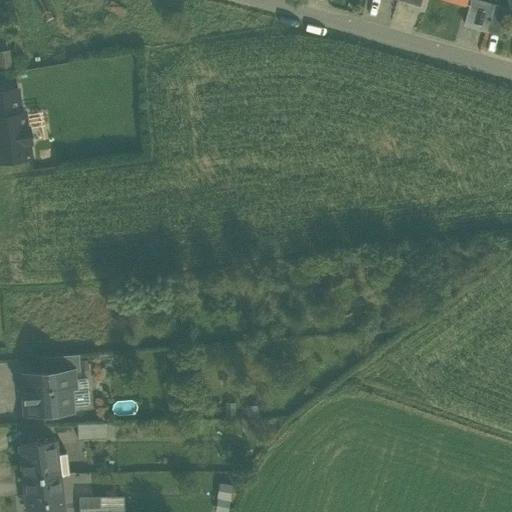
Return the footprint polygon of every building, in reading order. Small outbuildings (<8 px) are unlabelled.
[(470,0),(464,24),(486,30),(493,5),(475,0),(470,0)] [(508,9),(493,5),(486,30),(501,34),(508,9)] [(10,50),(0,51),(0,70),(12,69),(10,50)] [(0,91),(0,116),(21,113),(17,89),(0,91)] [(0,161),(30,157),(28,142),(31,142),(29,127),(26,128),(24,113),(21,113),(0,116),(0,161)] [(55,149),(37,151),(39,164),(57,161),(55,149)] [(43,357),(44,372),(73,370),(73,371),(80,370),(79,354),(43,357)] [(21,374),(24,402),(32,401),(33,413),(72,410),(70,387),(75,387),(73,371),(73,370),(44,372),(21,374)] [(25,414),(33,413),(32,401),(24,402),(25,414)] [(78,424),(78,439),(106,438),(106,423),(78,424)] [(19,444),(24,480),(58,475),(68,474),(65,453),(57,454),(55,439),(19,444)] [(45,511),(62,510),(58,475),(24,480),(27,511),(45,511)] [(217,511),(222,511),(230,511),(235,484),(221,482),(217,511)]
